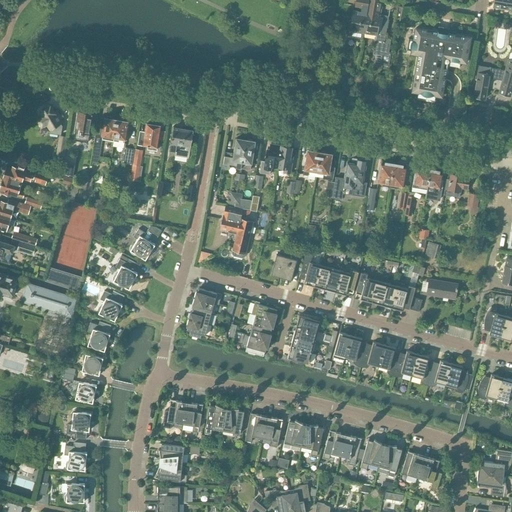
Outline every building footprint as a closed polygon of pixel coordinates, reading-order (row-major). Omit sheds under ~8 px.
[(363,33),(369,2),(369,0),(355,0),(354,6),(361,8),(361,11),(358,10),(358,11),(353,10),(350,31),(363,33)] [(369,0),(369,2),(363,33),(376,35),(373,54),(382,56),(380,65),(389,66),(391,52),(389,52),(391,39),(384,38),(388,16),(381,15),(377,14),(380,0),(369,0)] [(511,0),(495,0),(493,12),(494,12),(494,8),(511,10),(511,0)] [(398,27),(403,6),(397,6),(392,26),(398,27)] [(470,37),(448,33),(438,32),(415,28),(413,39),(409,38),(408,38),(406,50),(407,50),(411,51),(411,53),(418,54),(412,91),(418,92),(417,97),(435,101),(435,100),(436,95),(442,96),(447,65),(460,67),(460,66),(460,61),(466,62),(470,37)] [(505,72),(501,71),(501,69),(477,65),(475,79),(477,80),(474,97),(485,98),(489,76),(495,77),(495,76),(503,78),(499,93),(510,96),(511,87),(511,51),(510,53),(508,59),(505,72)] [(62,126),(61,123),(63,122),(61,118),(64,117),(62,114),(60,115),(57,110),(55,111),(51,105),(40,112),(42,116),(37,119),(42,127),(47,124),(51,130),(50,133),(61,134),(62,126)] [(89,134),(93,113),(79,111),(74,140),(88,142),(89,134)] [(114,138),(116,119),(112,119),(112,118),(111,116),(108,116),(106,117),(106,118),(105,117),(102,136),(103,136),(102,139),(109,140),(109,137),(114,138)] [(116,119),(114,138),(118,138),(118,141),(124,143),(125,139),(126,140),(129,121),(128,121),(128,120),(127,119),(123,118),(122,119),(122,120),(116,119)] [(157,150),(160,125),(159,125),(158,124),(154,123),(153,124),(147,123),(143,144),(148,145),(148,148),(157,150)] [(188,157),(193,130),(173,127),(169,150),(175,151),(175,155),(188,157)] [(65,147),(66,137),(60,136),(57,155),(63,156),(64,147),(65,147)] [(241,168),(246,140),(244,139),(243,138),(240,137),(239,139),(236,138),(232,160),(237,161),(236,167),(241,168)] [(241,168),(246,169),(250,170),(255,141),(252,141),(252,140),(249,139),(248,140),(246,140),(241,168)] [(101,145),(94,144),(91,163),(96,164),(99,159),(101,145)] [(278,166),(281,146),(280,145),(279,144),(276,144),(275,145),(271,144),(269,151),(267,151),(265,161),(261,161),(259,173),(269,174),(270,169),(271,169),(271,165),(278,166)] [(281,146),(278,166),(284,167),(284,172),(290,173),(293,156),(290,155),(292,147),(281,146)] [(135,149),(133,165),(140,166),(142,150),(135,149)] [(126,150),(124,162),(132,164),(134,151),(126,150)] [(315,176),(320,151),(313,150),(312,151),(308,150),(307,154),(303,174),(315,176)] [(320,151),(315,176),(323,177),(323,178),(332,180),(334,167),(329,167),(331,158),(330,158),(331,154),(327,153),(326,152),(320,151)] [(335,177),(332,198),(341,199),(342,192),(343,192),(344,189),(343,189),(343,186),(353,187),(353,188),(352,192),(363,194),(363,197),(364,197),(366,182),(365,182),(365,183),(363,182),(363,180),(365,179),(366,176),(364,174),(366,161),(365,161),(364,159),(360,158),(359,160),(353,159),(352,163),(347,162),(345,179),(335,177)] [(390,186),(394,164),(385,162),(385,164),(381,163),(378,182),(390,184),(390,186)] [(75,165),(63,163),(62,174),(67,175),(67,177),(73,178),(75,165)] [(394,164),(390,186),(391,186),(391,184),(403,186),(406,168),(402,167),(402,165),(394,164)] [(6,167),(5,170),(4,171),(3,173),(4,174),(3,178),(21,184),(22,178),(30,180),(32,173),(19,168),(12,166),(12,168),(6,167)] [(412,187),(427,190),(431,168),(429,168),(428,167),(425,166),(424,167),(422,167),(422,168),(418,168),(417,171),(415,171),(414,173),(412,187)] [(37,167),(35,173),(34,175),(36,176),(35,181),(45,184),(49,171),(37,167)] [(431,168),(427,190),(425,198),(440,201),(442,187),(444,178),(441,178),(442,172),(438,171),(439,169),(436,169),(436,168),(433,167),(432,168),(431,168)] [(453,173),(452,173),(451,173),(450,179),(446,179),(443,195),(459,198),(460,192),(461,188),(468,189),(469,180),(470,176),(463,175),(461,174),(461,175),(457,174),(456,173),(453,173)] [(261,189),(262,176),(256,175),(254,188),(261,189)] [(73,178),(67,177),(64,176),(62,183),(72,186),(74,187),(75,182),(78,182),(79,179),(73,178)] [(18,191),(21,184),(3,178),(2,181),(0,182),(0,183),(0,185),(0,186),(0,189),(4,191),(4,193),(10,195),(11,194),(23,197),(24,193),(18,191)] [(300,194),(302,181),(295,180),(294,193),(300,194)] [(171,183),(159,181),(157,194),(165,195),(166,189),(170,189),(171,183)] [(295,182),(289,181),(287,193),(293,194),(295,182)] [(334,182),(333,182),(327,181),(325,196),(332,197),(334,182)] [(74,187),(72,186),(69,199),(74,199),(75,194),(77,193),(78,189),(85,190),(87,183),(78,182),(75,182),(74,187)] [(402,192),(399,208),(406,209),(406,208),(409,193),(402,192)] [(415,194),(409,193),(406,208),(413,209),(415,194)] [(469,193),(467,206),(471,207),(470,213),(477,214),(478,208),(477,208),(479,194),(469,193)] [(61,196),(57,202),(62,206),(66,200),(61,196)] [(31,206),(40,209),(43,202),(27,197),(25,203),(24,204),(31,206)] [(0,200),(0,214),(10,218),(13,210),(28,215),(31,206),(24,204),(25,203),(9,199),(8,202),(1,200),(1,201),(0,200)] [(237,234),(241,217),(243,210),(226,207),(220,230),(236,234),(237,234)] [(0,214),(0,230),(7,232),(8,231),(9,231),(11,232),(11,231),(12,226),(13,227),(16,219),(10,218),(0,214)] [(241,217),(237,234),(236,234),(232,252),(233,255),(242,257),(245,256),(253,221),(241,218),(241,217)] [(155,244),(151,242),(152,240),(154,241),(158,235),(148,229),(145,233),(138,228),(133,236),(137,239),(135,243),(133,243),(131,244),(130,246),(130,248),(130,250),(130,252),(132,253),(134,254),(136,255),(137,254),(145,259),(155,244)] [(427,240),(429,230),(420,229),(419,238),(427,240)] [(14,232),(12,238),(16,239),(20,240),(36,245),(38,239),(14,232)] [(96,232),(93,237),(101,241),(104,236),(96,232)] [(483,247),(484,235),(475,234),(473,245),(483,247)] [(0,257),(2,258),(1,260),(8,262),(11,252),(12,253),(12,252),(17,253),(18,251),(33,255),(36,245),(20,240),(18,247),(14,246),(14,245),(0,241),(0,257)] [(429,241),(425,255),(437,258),(441,244),(429,241)] [(108,251),(116,255),(118,251),(111,247),(108,251)] [(200,263),(213,254),(201,251),(197,262),(200,263)] [(314,286),(318,272),(320,264),(310,261),(313,253),(306,251),(299,278),(305,279),(304,283),(314,286)] [(271,274),(291,280),(297,259),(276,254),(271,274)] [(511,258),(506,257),(504,265),(506,265),(504,272),(503,283),(511,284),(511,258)] [(121,284),(129,289),(137,273),(133,271),(134,269),(137,270),(139,264),(129,259),(127,262),(119,258),(115,267),(119,269),(117,273),(115,274),(114,275),(113,277),(112,279),(113,281),(114,282),(115,284),(117,285),(119,285),(121,284)] [(314,286),(325,289),(331,267),(320,264),(318,272),(314,286)] [(419,274),(421,266),(414,265),(412,272),(419,274)] [(325,289),(335,292),(341,270),(331,267),(325,289)] [(341,270),(335,292),(345,294),(346,295),(347,291),(353,293),(359,271),(352,269),(351,273),(341,270)] [(0,298),(2,293),(12,296),(18,278),(0,272),(0,298)] [(371,301),(377,280),(367,277),(368,273),(361,272),(355,293),(361,295),(360,298),(361,299),(371,301)] [(458,284),(430,279),(427,294),(455,299),(457,290),(458,291),(458,288),(457,288),(458,284)] [(371,301),(381,304),(387,283),(377,280),(371,301)] [(381,304),(391,307),(398,286),(387,283),(381,304)] [(398,286),(391,307),(402,310),(403,307),(409,308),(412,297),(415,287),(409,285),(408,288),(398,286)] [(67,304),(69,298),(69,297),(35,287),(33,293),(31,293),(30,295),(32,296),(30,302),(64,313),(66,306),(67,307),(68,304),(67,304)] [(194,298),(214,303),(218,304),(221,294),(217,293),(217,292),(199,287),(198,291),(196,291),(194,298)] [(106,316),(115,320),(122,304),(118,302),(119,300),(121,301),(124,296),(113,291),(111,294),(104,290),(100,299),(104,301),(102,305),(100,306),(99,307),(98,309),(98,311),(98,313),(99,315),(100,316),(102,317),(104,317),(106,316)] [(412,297),(409,308),(419,311),(422,299),(412,297)] [(211,313),(214,303),(194,298),(192,305),(194,305),(193,308),(192,308),(211,313)] [(255,314),(275,320),(277,313),(275,312),(276,308),(254,303),(252,313),(255,314)] [(500,337),(506,315),(496,313),(496,309),(491,307),(492,306),(491,306),(490,307),(489,308),(488,310),(487,311),(486,312),(486,314),(485,315),(485,317),(484,319),(484,320),(484,322),(483,323),(483,325),(484,326),(484,328),(484,330),(485,330),(485,329),(490,330),(489,334),(500,337)] [(208,324),(211,313),(192,308),(192,309),(193,309),(192,312),(190,312),(189,319),(208,324)] [(255,314),(252,325),(271,330),(270,329),(271,326),(273,327),(275,320),(255,314)] [(296,326),(318,331),(320,321),(299,315),(296,326)] [(511,317),(506,315),(500,337),(511,340),(511,338),(511,317)] [(200,338),(202,334),(205,335),(208,324),(189,319),(187,325),(188,326),(187,330),(190,330),(189,335),(200,338)] [(96,348),(104,351),(110,334),(106,332),(106,330),(109,331),(111,325),(99,321),(98,325),(90,322),(87,331),(92,332),(90,337),(88,338),(87,339),(86,341),(86,343),(87,345),(88,347),(90,348),(92,349),(94,348),(96,348)] [(252,325),(250,335),(269,341),(271,334),(269,333),(270,330),(271,330),(252,325)] [(315,342),(318,331),(296,326),(293,336),(315,342)] [(345,357),(351,335),(340,332),(339,332),(333,357),(344,360),(345,357)] [(269,341),(250,335),(245,351),(263,356),(266,347),(267,347),(269,341)] [(351,335),(345,357),(355,359),(354,362),(356,363),(357,364),(359,365),(360,366),(367,343),(361,342),(362,338),(351,335)] [(312,352),(315,342),(293,336),(290,346),(312,352)] [(378,366),(384,344),(374,341),(373,341),(372,345),(367,343),(360,366),(362,366),(364,366),(366,366),(367,366),(368,363),(378,366)] [(384,344),(378,366),(389,369),(388,371),(389,373),(391,374),(392,374),(394,375),(400,352),(395,351),(396,347),(395,347),(384,344)] [(312,352),(290,346),(287,356),(287,357),(291,358),(291,360),(290,360),(292,361),(293,362),(295,363),(297,364),(299,364),(301,364),(303,364),(305,364),(305,363),(304,363),(305,362),(309,363),(309,362),(312,352)] [(412,375),(418,353),(407,350),(407,351),(407,350),(406,354),(400,352),(394,375),(396,375),(398,375),(399,375),(401,375),(402,372),(412,375)] [(103,357),(94,355),(93,354),(91,352),(89,352),(87,352),(85,353),(84,354),(83,356),(83,358),(83,360),(84,362),(82,371),(99,375),(103,357)] [(418,353),(412,375),(422,378),(422,381),(421,381),(423,382),(424,383),(426,384),(428,384),(434,362),(428,360),(429,357),(429,356),(418,353)] [(446,384),(452,363),(441,360),(440,360),(439,363),(434,362),(428,384),(429,384),(431,385),(433,385),(435,384),(435,382),(446,384)] [(452,363),(446,384),(456,387),(455,391),(461,392),(460,393),(461,394),(462,393),(463,392),(464,390),(465,389),(465,387),(466,386),(467,384),(467,383),(467,381),(468,380),(468,378),(468,376),(468,375),(468,373),(468,371),(467,370),(467,371),(462,369),(463,366),(462,366),(452,363)] [(62,372),(74,375),(76,369),(64,366),(62,372)] [(74,375),(62,372),(61,378),(73,380),(74,375)] [(496,398),(502,377),(492,374),(491,374),(490,377),(485,376),(485,375),(484,376),(483,378),(482,379),(481,380),(480,382),(479,384),(479,386),(478,387),(478,389),(478,390),(478,393),(478,396),(479,399),(479,397),(485,399),(486,396),(496,398)] [(511,379),(502,377),(496,398),(507,401),(506,404),(507,405),(509,406),(510,407),(511,407),(511,379)] [(84,400),(93,402),(97,385),(79,381),(77,390),(75,391),(74,393),(74,395),(74,397),(75,399),(76,400),(78,401),(80,402),(82,401),(84,400)] [(183,424),(187,402),(182,401),(170,399),(169,411),(165,411),(162,427),(170,428),(173,426),(173,422),(183,424)] [(187,402),(183,424),(193,425),(192,431),(199,432),(203,404),(192,402),(192,403),(187,402)] [(223,430),(227,408),(226,408),(226,409),(223,408),(224,408),(216,404),(215,404),(215,405),(215,406),(210,405),(210,403),(204,433),(211,434),(212,428),(223,430)] [(227,408),(223,430),(240,433),(244,409),(243,411),(238,410),(238,409),(239,409),(239,408),(230,409),(230,410),(227,409),(227,408)] [(75,434),(74,438),(86,439),(87,430),(89,431),(91,413),(82,412),(80,410),(79,410),(77,409),(75,410),(73,411),(71,412),(71,414),(71,416),(71,418),(72,420),(72,424),(67,424),(66,433),(75,434)] [(262,438),(266,416),(262,415),(250,412),(245,440),(251,442),(252,436),(262,438)] [(266,416),(262,438),(272,440),(270,446),(277,447),(283,419),(271,417),(266,416)] [(301,446),(306,424),(306,425),(303,424),(295,419),(295,420),(295,422),(290,420),(290,418),(289,418),(284,442),(301,446)] [(306,424),(301,446),(312,449),(311,454),(317,456),(324,426),(323,426),(323,428),(318,427),(318,425),(309,425),(309,426),(306,425),(307,424),(306,424)] [(340,456),(346,434),(341,433),(330,430),(323,457),(329,459),(331,453),(340,456)] [(346,434),(340,456),(350,458),(348,464),(355,465),(362,438),(350,435),(346,434)] [(379,466),(385,444),(384,445),(381,444),(382,443),(374,439),(374,440),(373,441),(368,440),(369,438),(368,437),(360,467),(366,469),(368,463),(379,466)] [(86,444),(74,442),(73,446),(65,445),(64,455),(69,455),(68,460),(67,461),(66,463),(65,465),(66,467),(67,468),(68,470),(70,471),(72,471),(74,470),(76,469),(85,470),(87,452),(85,452),(86,444)] [(159,461),(182,463),(184,446),(160,443),(160,444),(162,444),(161,449),(160,449),(159,449),(160,458),(161,457),(161,460),(159,460),(159,461)] [(385,444),(379,466),(389,469),(388,475),(394,476),(402,447),(401,449),(396,447),(396,446),(397,446),(397,445),(388,445),(388,446),(385,445),(385,444)] [(477,473),(503,476),(503,471),(507,471),(510,465),(511,452),(496,449),(494,462),(482,460),(482,459),(481,461),(480,463),(479,467),(478,470),(477,473)] [(417,477),(424,456),(419,455),(419,454),(408,451),(401,472),(417,477)] [(424,456),(417,477),(432,482),(430,487),(437,489),(442,473),(436,472),(439,460),(428,457),(424,456)] [(33,474),(37,462),(30,459),(29,459),(27,459),(25,459),(24,460),(23,461),(21,462),(21,464),(21,466),(21,467),(23,470),(25,472),(33,474)] [(279,460),(277,467),(287,469),(289,462),(279,460)] [(182,463),(159,461),(161,461),(160,464),(156,472),(157,472),(158,472),(158,478),(156,477),(156,478),(186,481),(187,475),(181,474),(182,463)] [(14,474),(0,470),(0,483),(10,486),(14,474)] [(503,476),(477,473),(477,475),(477,476),(477,480),(477,482),(477,483),(478,487),(478,486),(493,488),(492,494),(506,496),(507,489),(505,482),(502,482),(503,476)] [(45,495),(48,483),(50,477),(44,475),(39,494),(45,495)] [(73,503),(75,501),(84,501),(85,484),(67,483),(67,492),(65,494),(64,496),(64,498),(65,500),(66,501),(68,503),(70,503),(72,503),(73,503)] [(289,493),(292,511),(305,511),(303,499),(309,497),(307,484),(300,485),(294,489),(295,492),(289,493)] [(369,485),(363,484),(361,492),(368,493),(369,485)] [(158,503),(180,503),(186,503),(187,487),(180,487),(158,486),(157,498),(158,498),(158,503)] [(292,511),(289,493),(284,494),(283,491),(276,489),(269,491),(272,504),(278,503),(279,511),(292,511)] [(261,511),(264,508),(254,499),(250,504),(247,511),(248,511),(261,511)] [(1,511),(21,511),(23,506),(5,501),(1,511)] [(329,511),(330,507),(324,503),(317,502),(315,511),(329,511)] [(179,511),(180,503),(158,503),(158,508),(157,508),(157,511),(179,511)]
